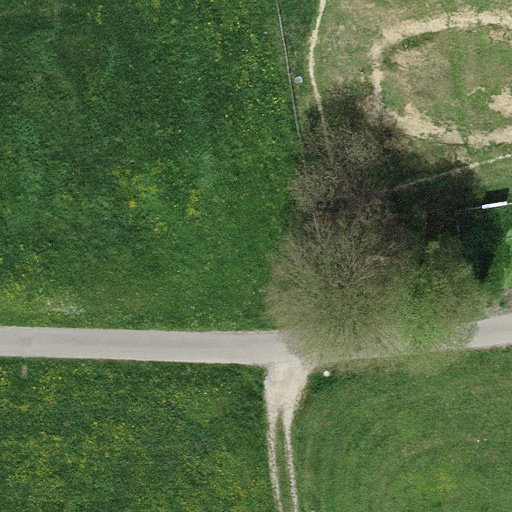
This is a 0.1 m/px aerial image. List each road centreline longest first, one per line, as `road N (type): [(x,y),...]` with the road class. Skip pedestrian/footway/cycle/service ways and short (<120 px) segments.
road 1 (unclassified): [(511,326),(358,343),(0,343)]
road 2 (track): [(286,345),(280,408),(289,511)]
